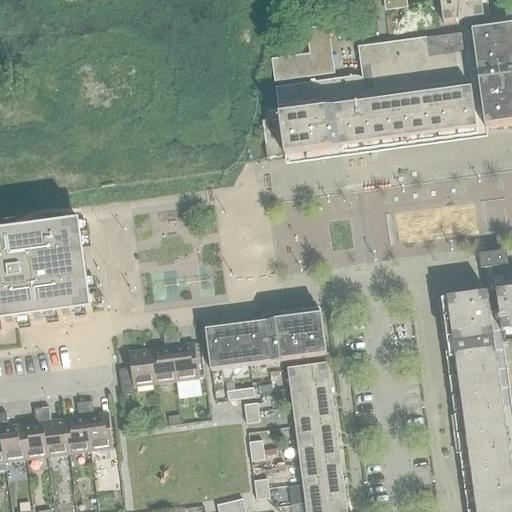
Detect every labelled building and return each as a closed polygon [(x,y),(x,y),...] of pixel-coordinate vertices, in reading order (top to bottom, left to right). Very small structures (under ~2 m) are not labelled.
[(392,0),(394,11),(407,10),(405,0),(392,0)] [(439,0),(443,26),(483,20),(489,19),(486,0),(439,0)] [(305,30),(308,56),(270,61),(272,73),(276,73),(278,83),(308,79),(306,69),(323,67),(322,62),(332,61),(328,31),(318,32),(318,28),(305,30)] [(372,91),(378,130),(380,146),(401,143),(401,139),(417,136),(417,140),(420,140),(420,136),(436,134),(436,138),(458,135),(455,111),(472,109),(475,133),(511,127),(511,28),(471,34),(426,40),(425,40),(357,49),(360,69),(369,68),(372,91)] [(276,121),(261,123),(267,161),(284,159),(285,159),(363,148),(361,132),(378,130),(372,91),(365,92),(364,86),(363,77),(354,78),(350,79),(335,81),(275,89),(277,112),(276,112),(275,109),(263,111),(265,121),(276,119),(276,121)] [(0,326),(91,314),(79,225),(0,235),(0,326)] [(503,247),(476,251),(478,264),(505,260),(503,247)] [(507,374),(511,373),(511,292),(496,294),(496,296),(501,335),(507,374)] [(447,301),(447,302),(452,340),(454,356),(462,412),(469,467),(475,511),(511,511),(511,408),(511,409),(503,410),(502,406),(495,351),(492,332),(488,297),(487,296),(447,301)] [(211,374),(326,359),(326,358),(321,318),(320,318),(284,323),(254,327),(214,332),(206,333),(205,333),(211,374)] [(169,335),(176,383),(198,380),(194,346),(179,348),(177,334),(169,335)] [(176,383),(169,335),(162,336),(164,350),(150,352),(155,386),(176,383)] [(155,386),(150,352),(128,355),(130,370),(118,372),(121,397),(134,396),(133,389),(155,386)] [(287,372),(290,391),(330,386),(327,366),(287,372)] [(290,391),(292,410),(333,405),(330,386),(290,391)] [(227,403),(254,400),(253,390),(226,393),(227,403)] [(84,405),(90,453),(112,450),(108,416),(93,418),(91,404),(84,405)] [(78,420),(64,422),(69,456),(90,453),(84,405),(76,406),(78,420)] [(259,424),(257,405),(243,407),(246,426),(259,424)] [(333,405),(292,410),(295,429),(335,424),(333,405)] [(41,410),(47,459),(69,456),(64,422),(50,424),(48,409),(41,410)] [(35,426),(21,427),(26,462),(47,459),(41,410),(33,411),(35,426)] [(0,415),(0,430),(4,465),(26,462),(21,427),(7,429),(5,415),(0,415)] [(168,427),(180,425),(179,417),(167,419),(168,427)] [(295,429),(297,448),(338,443),(335,424),(295,429)] [(248,445),(251,464),(264,462),(262,443),(248,445)] [(297,448),(300,467),(340,462),(338,443),(297,448)] [(300,467),(302,486),(343,481),(340,462),(300,467)] [(302,486),(305,506),(345,500),(343,481),(302,486)] [(267,482),(253,483),(256,502),(269,501),(267,482)] [(305,506),(305,511),(346,511),(345,500),(305,506)] [(217,511),(244,511),(242,501),(216,507),(217,511)]
